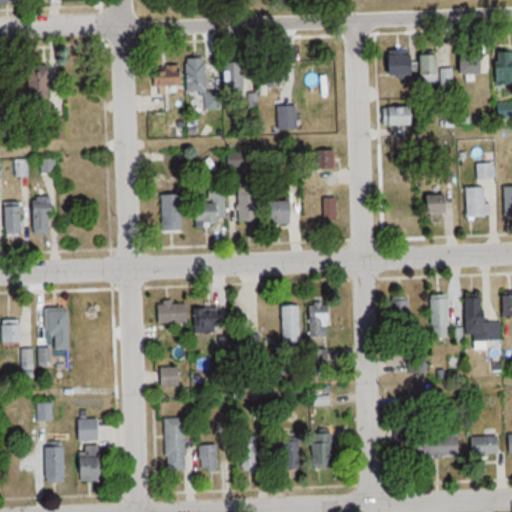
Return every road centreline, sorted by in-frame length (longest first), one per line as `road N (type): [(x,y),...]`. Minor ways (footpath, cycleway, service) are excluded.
road 1 (residential): [(0,272),(511,254)]
road 2 (residential): [(136,511),(121,0)]
road 3 (residential): [(372,505),(357,23)]
road 4 (residential): [(511,17),(123,32)]
road 5 (residential): [(166,511),(511,499)]
road 6 (residential): [(123,24),(0,27)]
